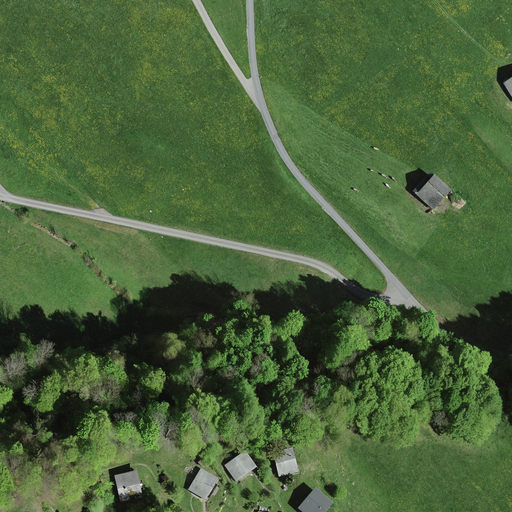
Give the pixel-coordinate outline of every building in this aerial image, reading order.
[(511,80),(503,86),(511,100),(511,80)] [(429,180),(414,196),(430,211),(445,195),(429,180)] [(288,452),(271,456),(278,481),(295,477),(288,452)] [(242,457),(224,469),(234,484),(253,472),(242,457)] [(215,483),(197,473),(186,494),(203,503),(215,483)] [(134,476),(114,481),(120,507),(141,502),(134,476)] [(321,511),(325,508),(310,494),(294,511),(295,511),(321,511)]
